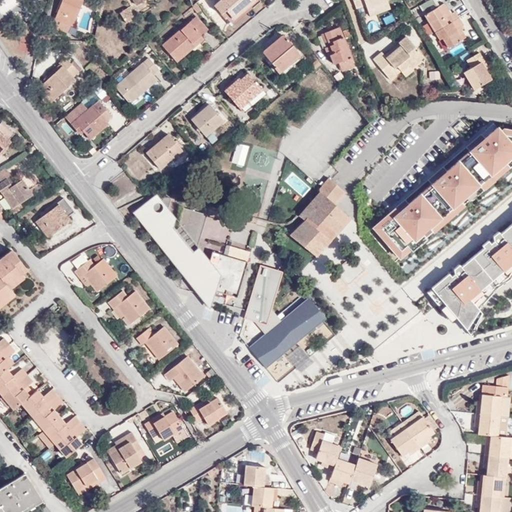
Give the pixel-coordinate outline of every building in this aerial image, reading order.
[(62,0),(58,13),(55,19),(73,25),(82,0),(62,0)] [(217,0),(213,4),(220,13),(225,9),(233,18),(253,0),(217,0)] [(352,0),(356,8),(365,4),(367,8),(387,0),(352,0)] [(390,7),(387,0),(367,8),(370,15),(390,7)] [(443,2),(425,15),(435,31),(458,17),(454,11),(450,13),(443,2)] [(196,3),(191,7),(196,13),(201,9),(196,3)] [(135,19),(128,8),(119,13),(126,24),(135,19)] [(220,13),(228,22),(233,18),(225,9),(220,13)] [(162,45),(177,61),(195,46),(192,42),(200,35),(207,28),(196,15),(162,45)] [(459,27),(463,25),(458,17),(435,31),(440,39),(442,37),(448,47),(465,37),(459,27)] [(426,20),(419,24),(425,35),(432,31),(426,20)] [(354,66),(340,26),(325,32),(329,46),(327,47),(325,47),(328,56),(330,55),(334,64),(339,62),(343,70),(354,66)] [(400,70),(409,63),(411,66),(423,56),(405,32),(396,38),(399,42),(383,54),(382,51),(373,59),(390,78),(400,70)] [(288,60),(290,61),(300,53),(283,34),(272,43),(272,45),(270,47),(269,46),(263,51),(275,66),(274,67),(276,70),(288,60)] [(195,46),(203,38),(200,35),(192,42),(195,46)] [(489,80),(492,78),(481,62),(484,59),(479,52),(466,60),(471,67),(463,72),(473,89),(489,80)] [(278,72),(300,54),(300,53),(290,61),(288,60),(276,70),(278,72)] [(145,87),(150,83),(151,84),(157,79),(153,74),(159,69),(149,57),(114,86),(129,103),(146,89),(145,87)] [(71,63),(66,58),(60,64),(62,66),(45,81),(40,86),(47,94),(52,99),(53,98),(75,79),(73,76),(81,68),(74,60),(71,63)] [(484,59),(481,62),(492,78),(494,77),(484,59)] [(60,64),(44,79),(45,81),(62,66),(60,64)] [(248,72),(247,71),(233,82),(235,84),(248,72)] [(240,108),(262,88),(248,72),(235,84),(233,82),(224,90),(240,108)] [(50,105),(55,101),(53,98),(52,99),(47,94),(43,98),(50,105)] [(98,100),(71,123),(75,128),(79,125),(83,131),(90,139),(103,128),(101,125),(106,120),(112,115),(98,100)] [(192,119),(205,135),(223,120),(210,103),(192,119)] [(511,123),(495,119),(370,223),(398,258),(511,159),(511,123)] [(15,133),(1,121),(0,122),(0,153),(11,141),(9,139),(15,133)] [(75,128),(80,134),(83,131),(79,125),(75,128)] [(146,152),(160,169),(182,149),(168,133),(146,152)] [(0,189),(6,198),(10,203),(7,205),(14,214),(23,208),(20,202),(41,187),(38,183),(36,184),(28,172),(21,176),(23,179),(15,184),(14,181),(11,183),(7,178),(0,183),(0,189)] [(361,175),(351,186),(357,192),(367,180),(361,175)] [(329,178),(319,189),(320,191),(334,203),(345,191),(329,178)] [(300,242),(316,255),(350,217),(334,203),(320,191),(299,215),(298,214),(293,220),(288,223),(283,224),(278,224),(265,237),(274,246),(271,250),(277,257),(281,252),(286,257),(298,244),(300,242)] [(213,290),(202,286),(209,261),(198,246),(196,253),(176,230),(178,221),(156,192),(132,210),(168,257),(178,270),(208,308),(213,290)] [(57,202),(59,204),(41,217),(36,221),(48,237),(71,220),(68,216),(74,211),(64,197),(57,202)] [(57,202),(40,215),(41,217),(59,204),(57,202)] [(207,213),(182,207),(178,221),(176,230),(196,253),(198,246),(207,213)] [(511,219),(431,286),(471,337),(482,313),(470,299),(511,264),(511,219)] [(27,269),(11,249),(0,257),(0,264),(4,270),(0,272),(0,300),(12,291),(10,288),(16,284),(13,280),(21,274),(27,269)] [(248,261),(212,250),(209,261),(202,286),(213,290),(238,297),(248,261)] [(89,259),(74,271),(79,277),(84,273),(91,283),(97,291),(117,275),(103,258),(94,266),(89,259)] [(268,363),(265,365),(266,367),(325,321),(328,319),(311,297),(287,315),(283,311),(279,315),(274,308),(282,270),(261,264),(260,264),(250,300),(246,317),(256,320),(268,323),(266,332),(249,345),(250,346),(252,344),(268,363)] [(79,277),(87,286),(91,283),(84,273),(79,277)] [(16,284),(24,277),(21,274),(13,280),(16,284)] [(122,290),(108,302),(113,308),(116,305),(124,315),(131,323),(150,308),(135,290),(128,296),(122,290)] [(0,306),(15,295),(12,291),(0,300),(0,306)] [(113,308),(121,318),(124,315),(116,305),(113,308)] [(256,320),(266,332),(268,323),(256,320)] [(145,342),(159,359),(178,343),(164,326),(153,334),(148,328),(137,337),(142,344),(145,342)] [(0,352),(10,344),(5,337),(0,341),(0,352)] [(145,342),(142,344),(150,354),(148,355),(154,363),(159,359),(145,342)] [(0,374),(5,371),(8,369),(8,368),(3,361),(6,359),(15,351),(10,344),(0,352),(0,374)] [(301,371),(313,362),(299,346),(288,354),(301,371)] [(164,374),(170,381),(174,378),(178,374),(183,379),(178,383),(185,391),(204,375),(188,355),(164,374)] [(8,368),(11,366),(6,359),(3,361),(8,368)] [(33,381),(22,368),(13,375),(11,377),(5,371),(0,374),(0,387),(5,393),(10,400),(8,402),(13,409),(21,403),(27,398),(22,391),(24,388),(33,381)] [(11,377),(13,375),(8,369),(5,371),(11,377)] [(490,435),(497,435),(499,415),(502,396),(507,396),(508,386),(509,372),(497,375),(498,385),(482,384),(481,400),(481,403),(476,403),(474,423),(478,424),(478,427),(477,433),(486,434),(490,435)] [(174,378),(178,383),(183,379),(178,374),(174,378)] [(30,395),(24,388),(22,391),(27,398),(30,395)] [(40,421),(38,423),(44,430),(58,418),(52,411),(55,409),(63,402),(52,389),(43,396),(41,398),(35,391),(30,395),(27,398),(21,403),(27,409),(29,407),(35,414),(40,421)] [(43,396),(38,389),(35,391),(41,398),(43,396)] [(5,393),(2,396),(8,402),(10,400),(5,393)] [(508,416),(510,396),(507,396),(502,396),(499,415),(508,416)] [(210,401),(199,408),(196,404),(189,408),(197,421),(203,417),(208,424),(227,413),(218,397),(210,401)] [(210,401),(208,397),(196,404),(199,408),(210,401)] [(27,409),(32,416),(35,414),(29,407),(27,409)] [(58,418),(60,416),(55,409),(52,411),(58,418)] [(422,415),(419,410),(402,421),(406,427),(422,415)] [(164,416),(153,422),(151,419),(144,423),(152,436),(159,432),(163,439),(183,427),(173,411),(164,416)] [(164,416),(162,412),(151,419),(153,422),(164,416)] [(35,414),(32,416),(38,423),(40,421),(35,414)] [(429,436),(434,432),(422,415),(406,427),(421,447),(429,441),(427,437),(429,436)] [(63,425),(58,418),(44,430),(49,436),(51,434),(57,441),(63,448),(60,450),(66,457),(80,445),(74,438),(77,436),(85,429),(74,416),(66,423),(63,425)] [(66,423),(60,416),(58,418),(63,425),(66,423)] [(390,438),(406,427),(402,421),(386,432),(390,438)] [(410,449),(412,453),(421,447),(406,427),(390,438),(402,455),(407,451),(410,449)] [(324,462),(324,466),(333,469),(337,457),(341,446),(332,443),(323,439),(325,434),(316,431),(310,449),(317,452),(315,459),(321,461),(324,462)] [(335,434),(325,431),(325,434),(323,439),(332,443),(335,434)] [(141,448),(132,432),(126,435),(129,441),(109,453),(121,473),(141,461),(135,451),(141,448)] [(49,436),(55,443),(57,441),(51,434),(49,436)] [(116,444),(107,450),(109,453),(129,441),(126,435),(115,441),(116,444)] [(489,444),(485,443),(484,454),(508,456),(510,437),(497,435),(490,435),(489,444)] [(80,445),(83,443),(77,436),(74,438),(80,445)] [(507,477),(508,456),(484,454),(483,464),(487,464),(487,467),(486,474),(503,476),(507,477)] [(333,469),(329,481),(339,484),(340,480),(343,481),(349,483),(350,479),(355,464),(337,457),(333,469)] [(376,463),(358,457),(355,464),(350,479),(360,483),(361,478),(370,481),(376,463)] [(94,458),(66,474),(76,491),(97,479),(99,482),(106,478),(94,458)] [(245,464),(243,484),(253,485),(267,486),(269,476),(264,476),(265,473),(265,467),(245,464)] [(0,511),(15,511),(27,505),(29,508),(42,500),(26,472),(11,481),(12,483),(9,485),(8,483),(0,487),(0,511)] [(503,476),(486,474),(483,474),(482,481),(482,484),(477,484),(476,494),(501,496),(503,479),(503,476)] [(370,481),(361,478),(360,483),(369,486),(370,481)] [(99,482),(97,479),(76,491),(79,494),(99,482)] [(272,497),(277,498),(278,487),(267,486),(253,485),(251,505),(255,505),(263,506),(272,507),(272,505),(272,500),(272,497)] [(499,511),(501,496),(476,494),(475,504),(479,504),(479,507),(478,511),(499,511)] [(509,511),(509,507),(503,506),(504,497),(501,496),(499,511),(509,511)]
